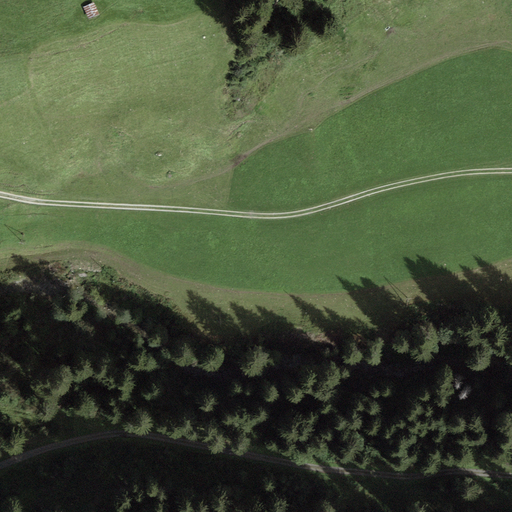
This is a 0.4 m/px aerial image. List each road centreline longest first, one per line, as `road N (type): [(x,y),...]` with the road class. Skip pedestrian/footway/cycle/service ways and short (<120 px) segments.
road 1 (track): [(511,475),(333,470),(126,433),(0,467)]
road 2 (track): [(0,193),(270,215),(460,172),(511,169)]
